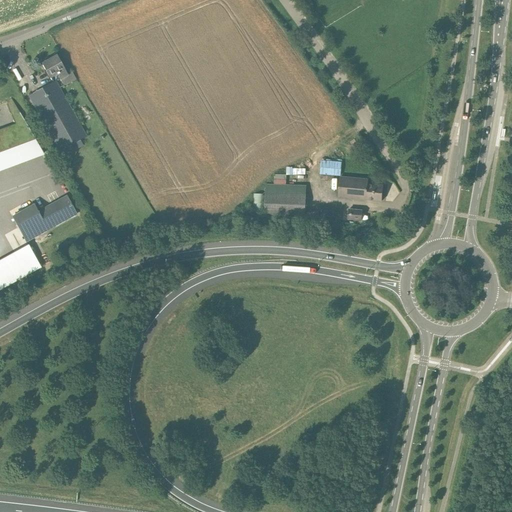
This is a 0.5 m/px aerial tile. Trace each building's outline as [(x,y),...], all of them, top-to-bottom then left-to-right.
[(71,72),(67,74),(57,56),(42,64),(49,77),(57,73),(63,85),(75,79),(71,72)] [(80,140),(86,137),(55,81),(29,95),(60,151),(63,150),(65,155),(83,145),(80,140)] [(0,170),(43,154),(11,98),(6,100),(15,124),(0,129),(0,170)] [(340,175),(341,163),(321,161),(320,174),(340,175)] [(338,197),(382,201),(383,186),(368,185),(368,180),(340,177),(338,197)] [(306,186),(265,184),(264,214),(305,216),(306,186)] [(255,191),(255,205),(264,205),(263,191),(255,191)] [(48,230),(77,214),(67,197),(69,196),(68,194),(37,211),(48,230)] [(27,242),(48,230),(37,211),(34,205),(13,216),(27,242)] [(348,209),(347,219),(361,220),(362,211),(348,209)] [(0,290),(42,267),(29,244),(0,259),(0,290)]
